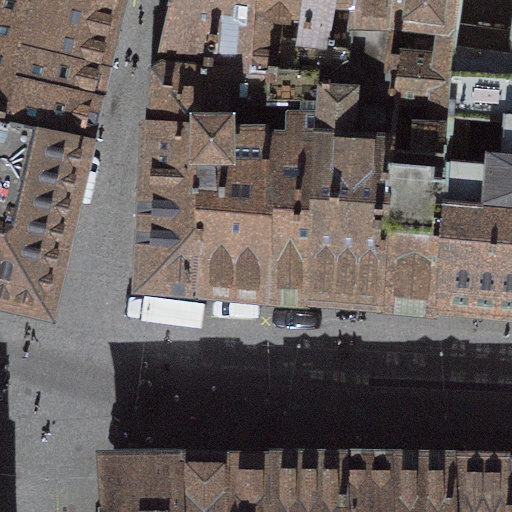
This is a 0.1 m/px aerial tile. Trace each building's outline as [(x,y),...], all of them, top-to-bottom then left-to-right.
[(105,38),(114,0),(0,0),(0,72),(91,96),(105,38)] [(247,68),(255,0),(183,0),(168,63),(201,65),(247,68)] [(295,70),(304,0),(255,0),(247,68),(269,69),(295,70)] [(354,6),(355,0),(304,0),(295,70),(321,70),(321,65),(348,65),(353,21),(354,6)] [(355,0),(354,6),(353,21),(393,26),(395,14),(396,0),(355,0)] [(396,0),(395,14),(457,22),(460,0),(396,0)] [(485,301),(511,303),(511,0),(460,0),(457,22),(450,75),(438,297),(485,301)] [(457,22),(395,14),(393,26),(389,51),(389,71),(394,87),(395,97),(395,103),(381,265),(379,292),(408,294),(438,297),(450,75),(457,22)] [(321,70),(311,286),(345,289),(379,292),(381,265),(395,103),(395,97),(394,87),(389,71),(389,51),(393,26),(353,21),(348,65),(321,65),(321,70)] [(174,278),(199,279),(201,65),(168,63),(164,78),(159,77),(157,107),(156,122),(154,123),(152,124),(150,125),(148,127),(146,128),(145,130),(144,132),(144,135),(143,137),(143,140),(144,142),(145,145),(146,146),(146,147),(147,148),(148,149),(150,151),(151,152),(153,153),(155,154),(156,154),(151,255),(150,276),(174,278)] [(247,68),(201,65),(199,279),(233,282),(267,285),(269,69),(247,68)] [(295,70),(269,69),(267,285),(289,286),(311,286),(321,70),(295,70)] [(0,118),(81,136),(91,96),(0,72),(0,118)] [(81,136),(0,118),(0,292),(42,302),(81,136)] [(228,511),(229,465),(190,465),(149,465),(116,465),(116,488),(116,509),(112,511),(228,511)] [(251,466),(229,465),(228,511),(273,511),(273,466),(251,466)] [(309,467),(273,466),(273,511),(346,511),(345,467),(309,467)] [(369,467),(345,467),(346,511),(394,511),(392,468),(369,467)] [(422,469),(392,468),(394,511),(454,511),(452,470),(422,469)] [(482,470),(452,470),(454,511),(511,511),(511,496),(511,470),(482,470)]
